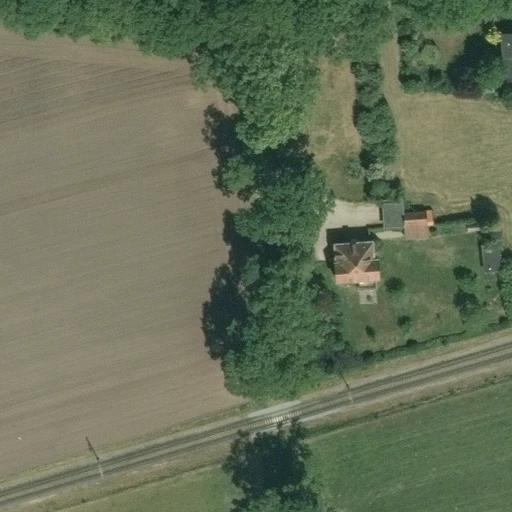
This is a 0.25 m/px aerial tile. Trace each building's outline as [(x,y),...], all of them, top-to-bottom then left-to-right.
[(511,33),(501,34),(505,78),(511,77),(511,33)] [(492,79),(477,80),(479,95),(493,93),(492,79)] [(511,103),(425,109),(431,205),(511,199),(511,103)] [(403,212),(404,227),(405,240),(428,238),(427,226),(435,225),(434,211),(426,211),(426,210),(403,212)] [(371,242),(333,245),(334,263),(335,283),(357,282),(358,290),(374,289),(374,280),(377,280),(375,260),(372,261),(371,242)] [(511,258),(511,242),(495,243),(495,259),(511,258)]
